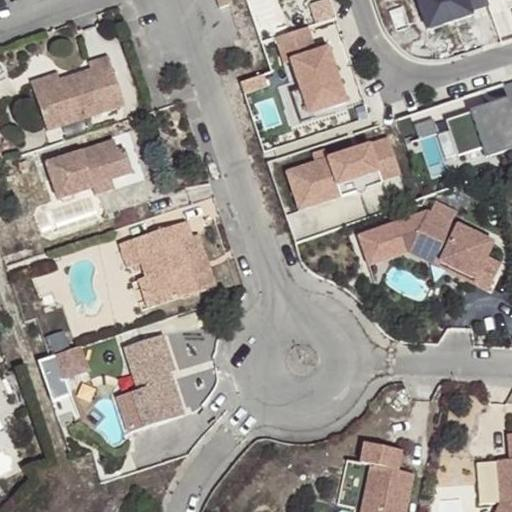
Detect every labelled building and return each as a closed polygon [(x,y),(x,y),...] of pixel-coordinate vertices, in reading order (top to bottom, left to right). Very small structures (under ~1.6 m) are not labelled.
[(214,0),(218,10),(228,6),(226,0),(214,0)] [(493,0),(424,0),(433,33),(498,16),(493,0)] [(308,33),(276,43),(285,68),(291,67),(301,95),(309,119),(345,108),(327,54),(316,57),(308,33)] [(77,81),(44,91),(23,101),(36,141),(112,115),(94,67),(74,75),(77,81)] [(23,101),(44,91),(41,85),(20,92),(23,101)] [(309,119),(301,95),(291,98),(302,129),(311,125),(309,119)] [(492,107),(435,126),(448,161),(471,153),(505,141),(509,152),(511,162),(511,132),(503,135),(492,107)] [(509,152),(505,141),(471,153),(475,164),(509,152)] [(378,149),(276,183),(289,220),(351,199),(347,188),(368,181),(371,190),(390,184),(378,149)] [(75,196),(93,191),(116,182),(111,162),(102,165),(97,152),(29,177),(43,213),(76,202),(75,196)] [(347,188),(351,199),(372,193),(371,190),(368,181),(347,188)] [(98,203),(93,191),(75,196),(76,202),(80,211),(98,203)] [(482,254),(415,226),(347,250),(358,282),(398,269),(401,260),(431,272),(429,277),(466,292),(464,297),(479,303),(492,274),(476,268),(482,254)] [(128,285),(138,315),(182,299),(167,253),(180,249),(173,231),(116,251),(128,285)] [(202,292),(186,247),(180,249),(167,253),(182,299),(202,292)] [(431,272),(401,260),(398,269),(464,297),(466,292),(429,277),(431,272)] [(123,320),(138,315),(128,285),(114,291),(123,320)] [(160,387),(146,348),(107,362),(122,407),(99,415),(111,447),(168,427),(154,391),(160,387)] [(60,357),(32,367),(41,393),(69,384),(60,357)] [(507,481),(488,483),(491,507),(488,511),(511,511),(511,437),(498,438),(500,465),(506,464),(507,481)] [(392,458),(355,450),(351,470),(361,472),(353,511),(397,511),(404,480),(388,477),(392,458)] [(500,465),(487,466),(488,483),(507,481),(506,464),(500,465)]
